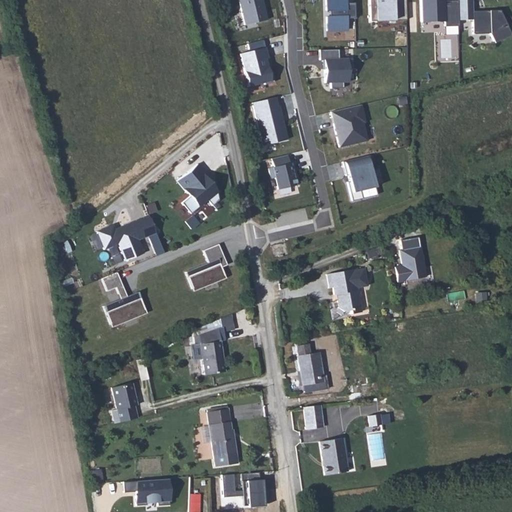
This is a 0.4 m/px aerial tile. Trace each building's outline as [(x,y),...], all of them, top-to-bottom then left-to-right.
[(238,0),(244,25),(267,20),(261,0),(238,0)] [(326,31),(346,30),(346,19),(354,19),(354,3),(346,3),(345,0),(325,0),(326,10),(329,10),(329,17),(326,17),(326,31)] [(369,0),(370,21),(406,20),(405,0),(369,0)] [(443,0),(420,0),(421,22),(444,22),(444,26),(458,26),(457,20),(457,1),(448,1),(448,5),(444,5),(443,0)] [(471,0),(456,0),(457,1),(457,20),(472,20),(472,34),(489,34),(494,43),(511,35),(499,10),(472,11),(471,0)] [(240,54),(248,87),(272,82),(264,48),(240,54)] [(346,60),(323,60),(323,83),(347,82),(346,60)] [(287,140),(279,106),(277,106),(275,97),(252,103),(262,145),(287,140)] [(365,122),(360,105),(330,112),(338,147),(367,141),(362,123),(365,122)] [(297,185),(294,171),(292,171),(290,163),(289,163),(287,155),(271,159),(273,167),(268,168),(270,178),(274,177),(277,189),(297,185)] [(372,170),(369,156),(342,162),(345,176),(348,175),(349,182),(347,182),(351,201),(361,199),(360,191),(374,187),(370,170),(372,170)] [(181,203),(190,214),(199,207),(197,205),(205,198),(211,206),(218,200),(215,181),(206,182),(201,176),(205,173),(197,164),(177,181),(189,196),(181,203)] [(130,223),(137,241),(147,237),(154,255),(163,252),(148,216),(130,223)] [(130,223),(115,229),(110,231),(108,226),(96,231),(103,250),(117,244),(124,261),(143,253),(137,241),(130,223)] [(192,291),(224,278),(216,260),(222,257),(217,244),(202,251),(207,263),(184,272),(192,291)] [(393,267),(396,282),(426,277),(419,245),(397,249),(401,266),(393,267)] [(220,267),(225,265),(222,257),(216,260),(220,267)] [(351,267),(324,273),(327,286),(331,285),(333,293),(335,292),(338,292),(338,296),(336,299),(338,306),(343,309),(349,308),(350,311),(361,309),(355,285),(365,282),(361,265),(351,267)] [(121,281),(116,268),(99,275),(104,288),(115,284),(121,281)] [(126,293),(121,281),(115,284),(120,295),(126,293)] [(144,306),(137,288),(126,293),(120,295),(102,302),(110,321),(144,306)] [(200,345),(219,341),(225,340),(224,331),(235,328),(232,314),(192,329),(193,337),(197,336),(200,345)] [(197,336),(193,337),(195,345),(191,345),(193,360),(202,358),(204,375),(224,372),(223,363),(221,362),(221,357),(222,356),(219,341),(200,345),(197,336)] [(324,380),(319,352),(310,353),(307,343),(296,345),(301,370),(304,369),(308,391),(331,388),(330,379),(324,380)] [(372,380),(348,381),(349,398),(373,397),(372,380)] [(111,410),(114,423),(136,418),(133,406),(136,405),(131,383),(111,388),(116,409),(111,410)] [(320,403),(304,405),(307,428),(323,426),(320,403)] [(237,463),(233,435),(231,436),(227,409),(206,412),(209,426),(211,443),(215,467),(237,463)] [(203,444),(211,443),(209,426),(201,427),(203,444)] [(340,437),(318,440),(323,473),(345,470),(340,437)] [(243,506),(267,504),(265,471),(222,474),(223,497),(242,496),(243,506)] [(100,474),(90,476),(93,488),(102,487),(100,474)] [(167,479),(122,482),(123,492),(137,492),(138,495),(135,496),(135,506),(146,505),(146,502),(156,501),(157,506),(169,505),(167,479)] [(189,511),(200,511),(201,493),(190,493),(189,511)]
